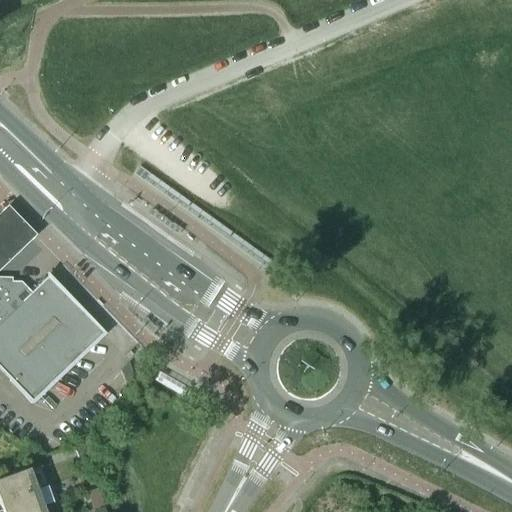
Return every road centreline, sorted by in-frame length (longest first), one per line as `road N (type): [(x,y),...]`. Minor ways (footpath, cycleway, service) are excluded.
road 1 (unclassified): [(63,190),(153,103),(411,0)]
road 2 (primary): [(339,410),(445,463),(511,484)]
road 3 (primary): [(511,483),(453,434),(358,378)]
road 4 (primary): [(183,296),(63,190)]
road 5 (primary): [(358,378),(355,351),(338,329),(298,320),(274,333)]
road 6 (tertiary): [(267,400),(224,511)]
